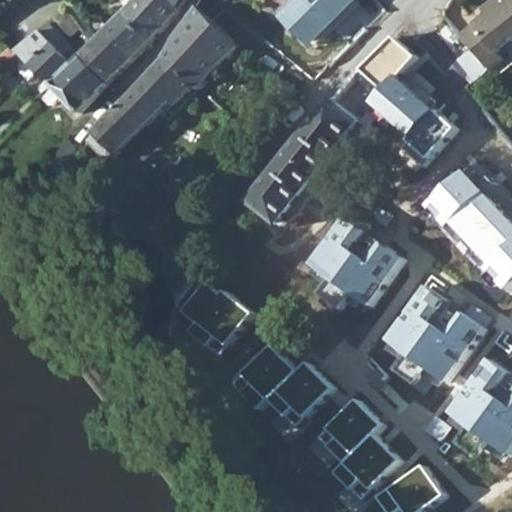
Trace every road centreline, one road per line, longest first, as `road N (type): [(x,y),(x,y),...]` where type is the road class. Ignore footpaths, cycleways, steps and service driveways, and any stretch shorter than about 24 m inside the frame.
road 1 (residential): [(150,301),(402,13)]
road 2 (residential): [(402,13),(437,53),(438,78),(511,163)]
